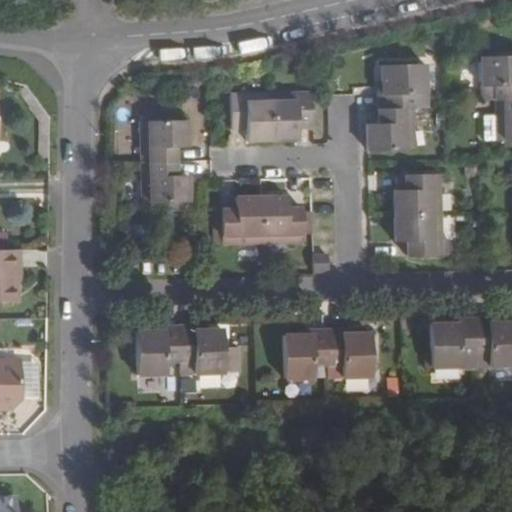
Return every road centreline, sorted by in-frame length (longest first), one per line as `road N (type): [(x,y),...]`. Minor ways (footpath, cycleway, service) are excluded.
road 1 (residential): [(376,0),(224,33),(84,49)]
road 2 (residential): [(347,291),(76,294)]
road 3 (residential): [(347,291),(343,159),(222,163)]
road 4 (residential): [(84,49),(76,294)]
road 5 (residential): [(511,286),(347,291)]
road 6 (residential): [(76,294),(75,456)]
